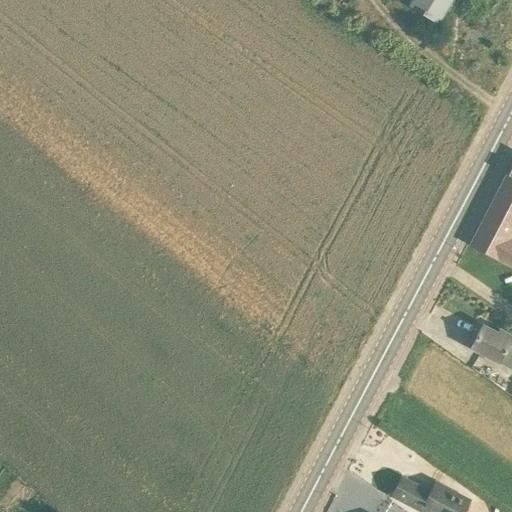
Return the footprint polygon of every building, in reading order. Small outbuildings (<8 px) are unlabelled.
[(461,0),(413,0),(410,5),(438,23),(448,5),(455,10),(461,0)] [(511,166),(502,186),(511,191),(511,166)] [(511,246),(505,242),(511,229),(511,191),(502,186),(472,245),(511,266),(511,246)] [(511,336),(499,330),(497,333),(482,326),(470,349),(499,363),(506,350),(511,352),(511,336)] [(393,496),(425,511),(462,511),(469,500),(436,483),(431,493),(402,478),(393,496)]
